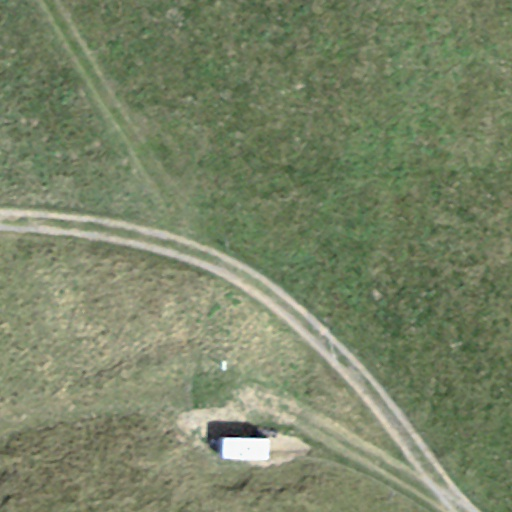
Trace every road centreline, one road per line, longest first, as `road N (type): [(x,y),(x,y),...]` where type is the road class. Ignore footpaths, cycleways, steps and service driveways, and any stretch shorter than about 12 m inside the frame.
road 1 (track): [(0,223),(112,232),(195,252),(241,277),(294,312),(338,358),(464,511)]
road 2 (track): [(112,232),(36,64),(0,11)]
